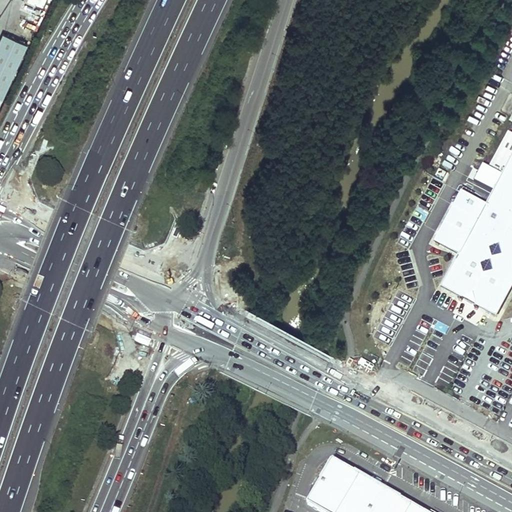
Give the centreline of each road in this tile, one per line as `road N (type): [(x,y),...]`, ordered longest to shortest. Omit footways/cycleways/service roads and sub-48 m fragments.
road 1 (motorway): [(6,511),(111,226),(211,0)]
road 2 (motorway): [(171,0),(77,209),(0,417)]
road 3 (primary): [(211,351),(511,503)]
road 4 (primary): [(511,475),(240,331)]
road 5 (motorway): [(205,248),(285,0)]
road 6 (motorway): [(105,511),(168,374),(211,351)]
road 7 (motorway): [(103,511),(166,331)]
road 8 (motorway): [(82,17),(0,182)]
road 9 (motorway): [(82,17),(37,75),(0,148)]
road 10 (primary): [(31,263),(166,331)]
road 11 (secondary): [(130,274),(0,206)]
road 12 (motorway): [(31,263),(139,304),(166,294)]
road 13 (motorway): [(130,274),(20,231),(0,233)]
